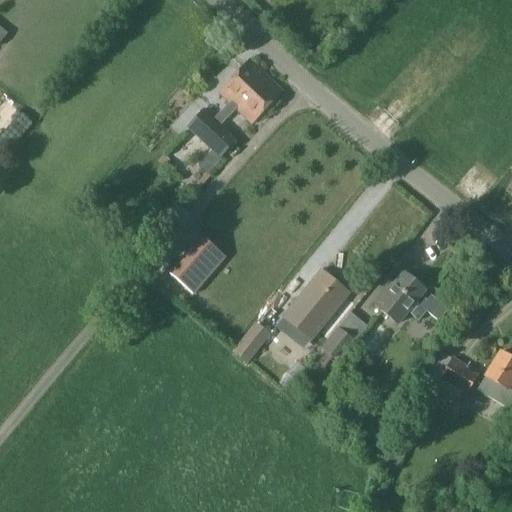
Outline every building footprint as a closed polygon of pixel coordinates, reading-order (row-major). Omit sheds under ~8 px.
[(250,123),(280,92),(249,62),(219,94),(250,123)] [(218,155),(233,138),(202,110),(187,127),(218,155)] [(0,125),(0,136),(4,140),(9,133),(0,125)] [(184,141),(173,150),(183,162),(194,154),(184,141)] [(212,150),(197,166),(206,174),(221,158),(212,150)] [(191,294),(224,257),(202,237),(169,274),(191,294)] [(311,341),(349,295),(320,272),(282,318),(311,341)] [(424,291),(404,274),(393,286),(389,284),(372,304),(396,325),(408,311),(418,320),(425,311),(438,321),(447,309),(431,296),(427,301),(420,295),(424,291)] [(245,364),(270,333),(257,322),(232,353),(245,364)] [(340,363),(356,343),(358,340),(339,325),(312,358),(324,367),(332,357),(340,363)] [(507,392),(511,383),(511,361),(499,353),(485,377),(476,391),(486,397),(495,384),(507,392)] [(466,394),(477,378),(451,361),(440,377),(466,394)] [(400,431),(387,453),(402,461),(414,438),(400,431)]
